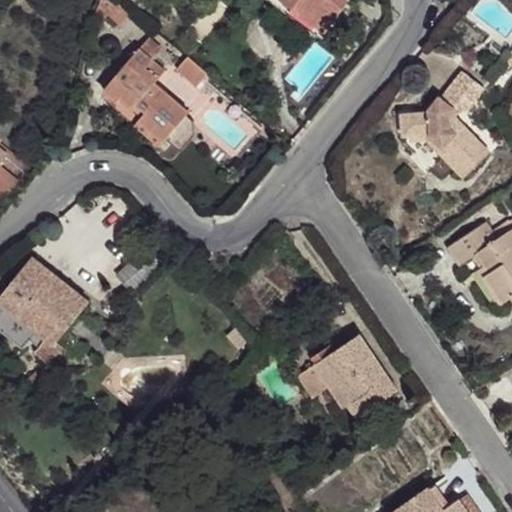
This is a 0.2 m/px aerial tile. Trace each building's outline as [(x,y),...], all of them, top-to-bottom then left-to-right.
[(100,0),(94,16),(101,23),(109,14),(119,4),(115,0),(100,0)] [(278,0),(325,34),(350,0),(349,0),(278,0)] [(131,15),(119,4),(109,14),(121,25),(131,15)] [(149,38),(139,50),(153,61),(163,49),(149,38)] [(139,50),(104,91),(118,103),(121,99),(133,109),(136,105),(145,113),(139,121),(165,142),(167,140),(182,153),(195,137),(194,122),(187,115),(189,113),(155,84),(165,72),(153,61),(139,50)] [(305,56),(300,52),(292,62),(296,66),(305,56)] [(208,74),(188,57),(178,69),(197,86),(208,74)] [(491,154),(456,117),(463,110),(466,113),(485,89),(463,72),(441,99),(439,97),(429,111),(429,113),(401,114),(403,138),(410,137),(430,136),(454,161),(451,165),(464,179),(491,154)] [(451,165),(454,161),(430,136),(410,137),(410,142),(427,140),(451,165)] [(0,137),(0,149),(8,156),(7,157),(27,174),(31,168),(1,143),(3,140),(0,137)] [(0,205),(27,174),(7,157),(8,156),(0,149),(0,205)] [(511,225),(509,221),(493,232),(486,223),(448,248),(461,266),(476,255),(489,274),(484,277),(503,304),(511,298),(511,225)] [(159,267),(145,251),(119,274),(133,290),(159,267)] [(89,302),(33,257),(0,298),(0,303),(37,333),(45,340),(39,348),(35,353),(48,364),(63,348),(56,343),(89,302)] [(39,348),(45,340),(37,333),(31,341),(39,348)] [(398,391),(360,335),(343,346),(339,340),(312,358),(316,364),(325,358),(354,402),(362,415),(398,391)] [(354,402),(325,358),(316,364),(299,375),(314,398),(331,386),(345,408),(354,402)] [(37,372),(24,383),(41,404),(54,393),(37,372)] [(430,487),(394,511),(468,511),(460,500),(459,499),(445,509),(430,487)] [(480,511),(468,494),(460,500),(468,511),(480,511)]
